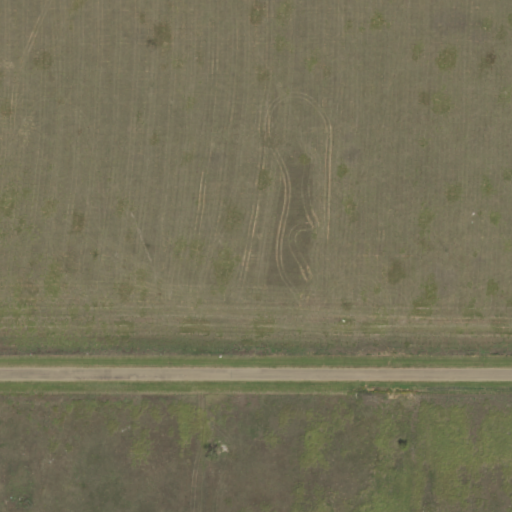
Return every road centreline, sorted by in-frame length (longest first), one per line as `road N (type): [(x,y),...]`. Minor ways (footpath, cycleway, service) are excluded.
road 1 (residential): [(0,371),(511,371)]
road 2 (residential): [(419,511),(420,371)]
road 3 (residential): [(192,511),(192,371)]
